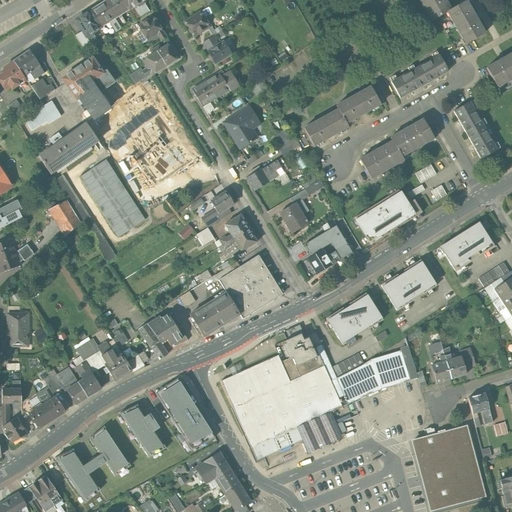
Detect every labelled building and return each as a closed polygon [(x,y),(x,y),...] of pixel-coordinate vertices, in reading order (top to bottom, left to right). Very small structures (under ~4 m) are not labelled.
[(107,0),(105,2),(115,18),(120,15),(128,10),(129,9),(122,0),(107,0)] [(122,0),(129,9),(128,10),(133,7),(137,5),(139,7),(144,3),(143,1),(144,0),(122,0)] [(444,0),(419,0),(431,21),(447,12),(450,10),(444,0)] [(105,2),(91,11),(90,11),(101,27),(105,25),(110,22),(115,18),(105,2)] [(450,10),(447,12),(465,45),(484,34),(465,2),(450,10)] [(139,18),(133,7),(128,10),(135,20),(139,18)] [(90,11),(75,21),(92,47),(98,43),(94,36),(93,37),(91,34),(101,28),(101,27),(90,11)] [(200,13),(185,22),(194,38),(209,28),(200,13)] [(125,23),(120,15),(115,18),(120,26),(125,23)] [(162,32),(153,17),(147,21),(145,19),(142,21),(143,23),(138,27),(147,42),(157,35),(162,32)] [(115,18),(110,22),(116,32),(121,29),(120,26),(115,18)] [(105,25),(101,27),(101,28),(104,33),(109,30),(105,25)] [(162,32),(157,35),(161,41),(166,38),(162,32)] [(213,37),(203,43),(209,52),(219,46),(213,37)] [(209,52),(208,53),(215,64),(231,54),(224,43),(219,46),(209,52)] [(170,44),(160,50),(158,47),(154,49),(165,67),(179,58),(170,44)] [(152,55),(143,61),(151,74),(152,75),(165,67),(154,49),(150,52),(152,55)] [(29,52),(14,62),(24,77),(39,67),(29,52)] [(511,53),(486,69),(497,87),(511,78),(511,53)] [(439,56),(391,83),(400,99),(448,72),(439,56)] [(80,67),(79,66),(73,70),(74,71),(62,80),(77,100),(79,99),(93,120),(109,109),(98,93),(113,83),(106,72),(103,74),(92,59),(80,67)] [(14,62),(3,69),(2,72),(3,73),(0,75),(0,83),(5,91),(6,90),(4,88),(8,86),(11,91),(19,85),(18,83),(24,79),(26,81),(26,80),(24,77),(14,62)] [(147,68),(142,72),(140,69),(136,71),(142,80),(151,74),(147,68)] [(136,71),(129,75),(135,84),(142,80),(136,71)] [(219,74),(205,82),(215,98),(228,91),(236,86),(229,75),(222,80),(219,74)] [(46,77),(33,84),(40,98),(53,91),(46,77)] [(205,82),(191,91),(201,107),(215,98),(205,82)] [(370,87),(336,107),(338,110),(346,124),(380,105),(370,87)] [(16,100),(7,107),(13,116),(23,109),(16,100)] [(51,101),(23,119),(31,131),(46,122),(48,125),(61,117),(51,101)] [(496,150),(469,103),(454,112),(481,159),(496,150)] [(249,108),(225,124),(240,148),(250,142),(251,143),(252,142),(246,133),(259,124),(249,108)] [(338,110),(303,129),(313,147),(348,127),(346,124),(338,110)] [(422,121),(390,139),(392,142),(401,158),(433,140),(422,121)] [(86,124),(39,157),(50,175),(98,141),(86,124)] [(287,140),(277,147),(283,157),(293,151),(287,140)] [(392,142),(360,160),(370,179),(402,161),(401,158),(392,142)] [(260,151),(247,161),(251,166),(264,156),(260,151)] [(261,171),(259,167),(251,171),(252,174),(246,178),(254,192),(288,171),(281,159),(261,171)] [(430,165),(415,174),(421,184),(436,175),(430,165)] [(313,168),(308,171),(314,181),(319,178),(313,168)] [(0,193),(10,187),(0,171),(0,193)] [(421,186),(408,193),(410,198),(424,191),(421,186)] [(441,186),(431,192),(436,201),(446,195),(441,186)] [(305,190),(290,199),(294,205),(295,205),(309,197),(305,190)] [(407,205),(398,191),(354,218),(371,245),(388,234),(387,233),(390,231),(391,232),(422,213),(414,200),(407,205)] [(226,193),(211,202),(216,210),(205,216),(208,221),(234,205),(226,193)] [(16,201),(0,209),(0,229),(22,218),(19,212),(20,211),(20,210),(21,210),(17,201),(16,201)] [(66,201),(48,211),(65,237),(80,223),(66,201)] [(294,205),(282,213),(288,223),(286,224),(292,234),(307,224),(301,215),(295,205),(294,205)] [(240,216),(225,225),(231,235),(226,238),(228,242),(248,229),(240,216)] [(332,221),(322,227),(329,239),(339,233),(332,221)] [(479,222),(440,247),(455,272),(495,247),(479,222)] [(209,227),(198,234),(205,245),(216,238),(209,227)] [(248,229),(228,242),(230,245),(235,242),(242,253),(257,243),(248,229)] [(351,253),(339,233),(329,239),(341,259),(342,259),(351,253)] [(225,237),(206,249),(209,254),(222,245),(228,242),(226,238),(225,237)] [(10,240),(0,243),(0,273),(20,266),(19,262),(23,259),(24,261),(34,253),(31,249),(30,250),(26,244),(23,246),(22,246),(17,251),(18,252),(16,253),(10,240)] [(228,242),(222,245),(225,251),(231,247),(230,245),(228,242)] [(322,251),(308,260),(317,275),(331,266),(331,265),(341,259),(336,251),(326,257),(322,251)] [(239,267),(218,281),(226,293),(239,315),(242,320),(282,295),(258,256),(239,267)] [(381,286),(397,311),(436,286),(420,261),(404,271),(405,273),(399,277),(397,275),(381,286)] [(236,262),(215,276),(218,281),(239,267),(236,262)] [(503,263),(478,279),(484,288),(509,272),(503,263)] [(207,271),(197,277),(201,284),(212,278),(207,271)] [(511,278),(494,290),(500,299),(511,291),(511,278)] [(511,291),(500,299),(506,308),(511,304),(511,291)] [(189,292),(179,298),(185,308),(195,302),(189,292)] [(226,293),(189,315),(203,337),(239,315),(226,293)] [(326,319),(343,345),(382,320),(366,294),(349,304),(351,307),(344,311),(342,308),(326,319)] [(168,315),(160,319),(159,318),(147,325),(159,342),(159,343),(165,339),(170,346),(172,344),(174,348),(187,342),(174,313),(168,316),(168,315)] [(21,315),(8,315),(9,347),(28,347),(28,315),(21,315)] [(147,325),(146,324),(138,330),(150,348),(159,342),(147,325)] [(299,325),(286,332),(290,340),(302,334),(303,334),(299,325)] [(122,333),(112,340),(113,341),(117,347),(127,340),(122,333)] [(290,340),(286,341),(293,357),(294,358),(316,348),(313,349),(309,339),(309,338),(304,340),(302,334),(290,340)] [(317,336),(309,339),(313,349),(316,348),(322,346),(317,336)] [(407,339),(396,341),(398,350),(402,349),(401,346),(408,344),(407,339)] [(92,340),(82,346),(90,359),(100,353),(92,340)] [(117,347),(113,341),(107,345),(110,350),(111,350),(116,359),(122,355),(118,348),(117,347)] [(159,342),(150,348),(151,349),(151,348),(155,354),(151,357),(155,363),(167,355),(159,343),(159,342)] [(440,343),(429,346),(431,354),(429,355),(431,359),(434,358),(433,354),(435,354),(438,364),(445,362),(442,351),(440,343)] [(90,359),(82,346),(75,350),(80,358),(84,363),(90,359)] [(336,379),(322,346),(316,348),(338,398),(344,396),(336,379)] [(293,357),(282,362),(280,356),(222,380),(256,461),(303,441),(314,436),(318,444),(346,432),(342,423),(336,425),(331,412),(342,407),(338,398),(316,348),(294,358),(293,357)] [(416,374),(408,349),(401,351),(410,381),(417,379),(416,374)] [(116,359),(111,350),(110,350),(101,356),(106,365),(104,366),(114,381),(131,371),(126,362),(122,355),(116,359)] [(470,350),(459,354),(460,357),(463,366),(474,362),(470,350)] [(371,360),(361,366),(336,379),(344,396),(348,405),(381,390),(410,381),(401,351),(371,360)] [(144,353),(138,356),(142,364),(148,360),(144,353)] [(137,356),(126,362),(131,371),(142,364),(138,356),(137,356)] [(450,360),(445,362),(451,379),(466,375),(463,366),(460,357),(450,360)] [(80,358),(71,364),(76,372),(78,371),(81,376),(89,371),(84,363),(80,358)] [(438,364),(431,366),(436,384),(451,379),(445,362),(438,364)] [(59,373),(56,369),(50,372),(57,382),(69,375),(71,379),(75,385),(77,383),(68,368),(59,373)] [(81,376),(80,376),(82,380),(77,383),(87,398),(101,389),(89,371),(81,376)] [(422,372),(416,374),(417,379),(420,387),(426,385),(422,372)] [(192,404),(178,380),(155,394),(170,418),(192,404)] [(20,383),(13,383),(13,390),(2,390),(2,404),(8,404),(22,404),(20,383)] [(75,385),(66,391),(75,405),(87,398),(77,383),(75,385)] [(485,394),(468,398),(472,414),(482,411),(486,424),(492,423),(485,394)] [(56,398),(50,402),(49,399),(41,404),(52,421),(65,412),(56,398)] [(16,418),(10,422),(8,420),(8,404),(2,404),(2,427),(6,434),(4,435),(7,440),(9,438),(13,443),(20,438),(22,439),(25,437),(25,435),(27,434),(16,418)] [(41,404),(33,409),(35,411),(29,415),(39,429),(52,421),(41,404)] [(192,404),(170,418),(191,452),(214,439),(192,404)] [(137,405),(119,416),(147,458),(164,446),(154,431),(158,428),(149,414),(145,417),(137,405)] [(505,423),(494,426),(496,437),(508,434),(505,423)] [(100,455),(83,466),(89,474),(105,463),(114,477),(131,466),(104,427),(89,439),(100,455)] [(427,437),(413,441),(432,511),(484,497),(466,427),(435,435),(433,429),(431,430),(431,429),(425,430),(427,437)] [(73,450),(55,459),(85,503),(100,490),(89,474),(83,466),(73,450)] [(489,450),(481,452),(483,459),(491,457),(489,450)] [(219,453),(203,463),(206,466),(197,472),(205,485),(214,479),(229,470),(219,453)] [(229,470),(214,479),(224,495),(240,486),(229,470)] [(37,482),(55,508),(63,503),(45,476),(37,482)] [(186,482),(182,476),(177,480),(180,485),(186,482)] [(511,477),(500,481),(502,488),(500,489),(503,497),(501,497),(503,507),(510,505),(511,510),(511,477)] [(37,482),(29,487),(45,511),(49,511),(55,508),(37,482)] [(240,486),(224,495),(235,511),(244,506),(250,502),(240,486)] [(19,495),(14,498),(13,498),(11,497),(7,499),(7,500),(5,501),(4,504),(1,506),(4,511),(19,511),(18,510),(26,506),(19,495)] [(180,511),(184,510),(177,498),(171,502),(176,511),(180,511)] [(145,511),(152,511),(157,510),(151,500),(142,505),(145,511)] [(200,503),(194,507),(197,511),(198,511),(203,509),(200,503)]
